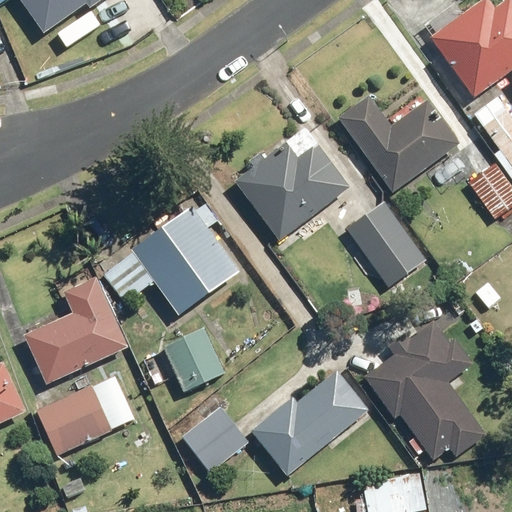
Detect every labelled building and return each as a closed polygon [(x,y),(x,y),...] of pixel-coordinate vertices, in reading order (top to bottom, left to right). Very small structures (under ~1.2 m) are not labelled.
[(25,0),(43,30),(95,0),(25,0)] [(486,0),(433,35),(473,95),(511,69),(511,16),(501,0),(486,0)] [(365,149),(387,186),(448,150),(425,113),(388,135),(374,111),(350,125),(365,149)] [(511,121),(506,113),(488,126),(511,158),(511,121)] [(238,189),(273,239),(338,193),(302,143),(238,189)] [(511,193),(495,168),(468,186),(492,223),(511,209),(511,193)] [(384,211),(356,229),(391,282),(419,264),(384,211)] [(190,222),(140,255),(176,308),(225,275),(190,222)] [(88,287),(66,297),(77,321),(31,344),(49,381),(114,349),(107,335),(110,334),(88,287)] [(476,430),(444,388),(468,365),(432,329),(413,347),(410,344),(368,376),(434,462),(476,430)] [(206,337),(165,353),(181,391),(221,375),(206,337)] [(0,424),(22,415),(2,370),(0,370),(0,424)] [(258,438),(284,471),(352,417),(326,384),(258,438)] [(38,419),(54,454),(105,432),(89,396),(38,419)] [(186,442),(209,472),(242,446),(219,416),(186,442)] [(370,494),(372,511),(389,511),(427,507),(424,486),(370,494)]
